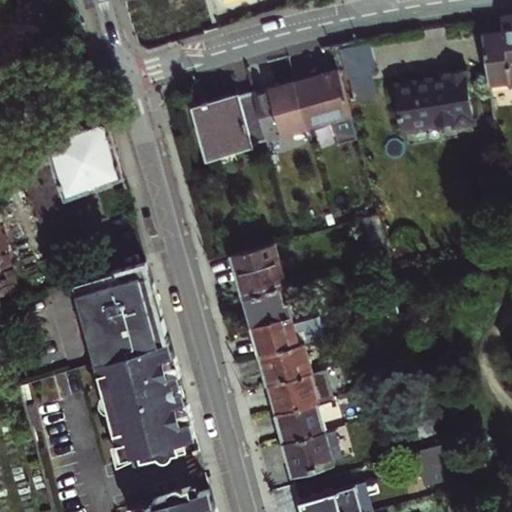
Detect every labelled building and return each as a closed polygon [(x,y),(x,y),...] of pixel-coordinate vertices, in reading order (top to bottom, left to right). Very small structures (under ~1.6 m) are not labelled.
[(500,15),(501,29),(508,82),(508,87),(511,86),(511,13),(509,14),(500,15)] [(491,84),(508,82),(501,29),(492,30),(484,31),(491,84)] [(438,76),(410,79),(395,82),(402,127),(453,119),(454,122),(475,119),(474,115),(478,111),(477,100),(472,100),(467,67),(446,70),(447,74),(438,76)] [(311,129),(353,118),(341,71),(319,77),(298,82),(311,129)] [(278,88),(255,94),(268,140),(268,141),(311,129),(298,82),(278,88)] [(255,94),(254,91),(226,99),(197,106),(211,156),(268,140),(255,94)] [(100,116),(49,135),(56,162),(67,195),(125,173),(111,123),(106,119),(100,116)] [(36,140),(13,149),(19,165),(21,164),(22,166),(24,165),(31,184),(29,184),(38,210),(48,207),(56,228),(76,221),(67,195),(56,162),(49,135),(36,140)] [(276,241),(233,253),(240,278),(245,297),(288,286),(276,241)] [(94,272),(75,277),(96,356),(169,335),(160,301),(149,258),(106,269),(94,272)] [(288,286),(245,297),(249,311),(253,327),(296,315),(288,286)] [(261,356),(307,343),(327,338),(319,309),(296,315),(253,327),(258,344),(261,356)] [(184,392),(169,335),(96,356),(121,450),(138,449),(196,434),(184,392)] [(313,373),(315,373),(307,343),(261,356),(265,371),(269,385),(313,373)] [(271,392),(273,399),(317,387),(313,373),(269,385),(271,392)] [(321,402),(317,387),(273,399),(275,406),(277,414),(319,402),(321,402)] [(319,402),(277,414),(281,429),(285,442),(327,431),(319,402)] [(336,462),(327,431),(285,442),(289,456),(294,474),(336,462)] [(426,487),(452,480),(442,446),(417,453),(426,487)] [(363,511),(356,485),(301,500),(303,511),(363,511)] [(217,511),(210,487),(152,503),(137,511),(217,511)]
